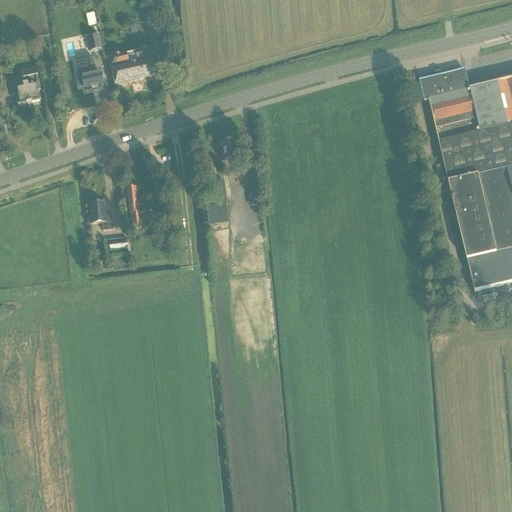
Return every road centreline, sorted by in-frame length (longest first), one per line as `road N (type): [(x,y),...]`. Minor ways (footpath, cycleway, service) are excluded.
road 1 (secondary): [(0,179),(243,97),(402,54)]
road 2 (unclassified): [(511,305),(476,303),(461,285),(402,54)]
road 3 (track): [(173,121),(191,267)]
